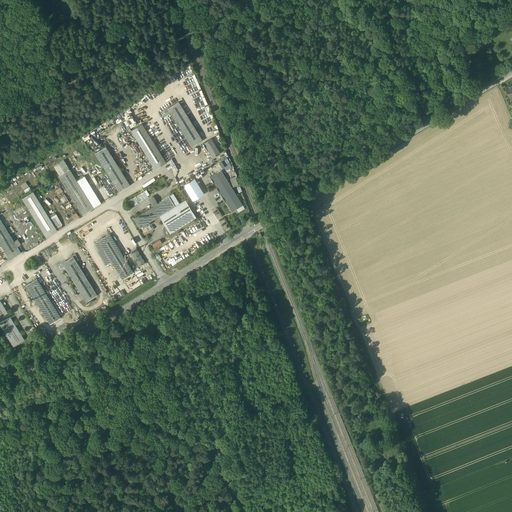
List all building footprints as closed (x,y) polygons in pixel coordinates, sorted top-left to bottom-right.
[(202,140),(178,101),(167,108),(191,147),(202,140)] [(166,163),(142,124),(131,130),(155,169),(166,163)] [(211,138),(204,142),(213,157),(220,153),(211,138)] [(129,185),(105,146),(95,153),(119,192),(129,185)] [(63,160),(54,166),(59,174),(69,169),(63,160)] [(225,170),(232,168),(229,160),(223,162),(225,170)] [(83,176),(76,180),(69,169),(59,174),(58,175),(82,214),(86,212),(87,213),(90,211),(90,210),(93,208),(80,186),(86,182),(83,176)] [(102,169),(97,173),(105,184),(110,180),(102,169)] [(242,205),(221,170),(211,177),(232,211),(242,205)] [(235,176),(230,178),(233,187),(238,185),(235,176)] [(100,203),(86,182),(80,186),(93,208),(100,203)] [(57,230),(33,191),(22,198),(46,237),(57,230)] [(173,194),(134,218),(139,227),(179,203),(173,194)] [(185,199),(159,215),(170,233),(196,217),(185,199)] [(50,215),(57,227),(62,224),(55,212),(50,215)] [(20,252),(0,219),(0,243),(10,259),(20,252)] [(133,272),(109,233),(98,240),(94,243),(98,249),(97,250),(106,265),(112,261),(122,279),(133,272)] [(161,244),(162,246),(164,245),(160,239),(152,244),(154,248),(161,244)] [(145,263),(136,248),(130,251),(139,266),(145,263)] [(97,295),(73,256),(62,262),(62,263),(64,266),(86,301),(97,295)] [(163,262),(167,268),(175,264),(172,257),(163,262)] [(60,317),(36,278),(25,285),(50,324),(60,317)] [(24,339),(0,301),(0,300),(0,324),(13,346),(24,339)]
